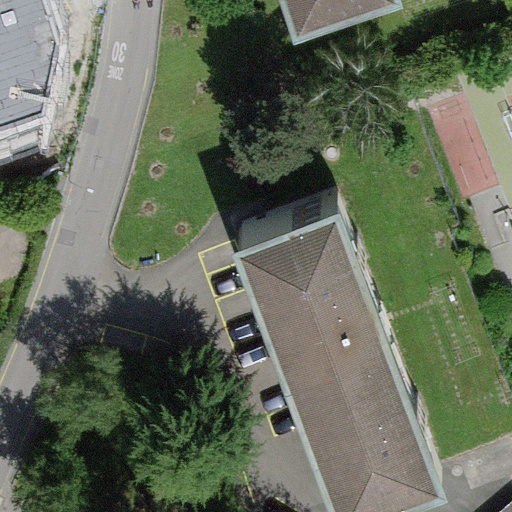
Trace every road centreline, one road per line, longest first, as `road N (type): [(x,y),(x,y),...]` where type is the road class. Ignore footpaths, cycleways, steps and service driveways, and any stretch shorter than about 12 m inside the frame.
road 1 (residential): [(132,0),(121,92),(82,227),(0,442)]
road 2 (unknown): [(46,337),(229,311),(242,317),(323,469)]
